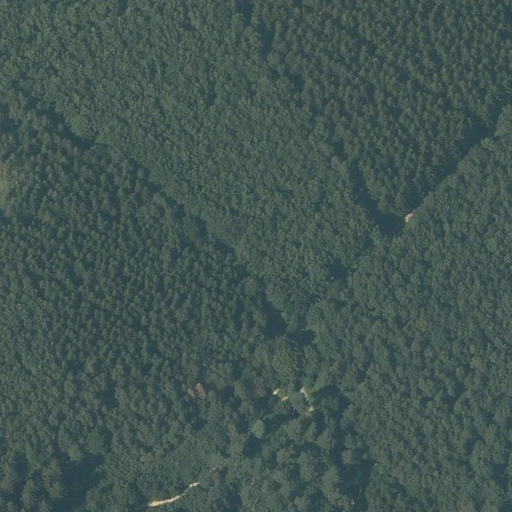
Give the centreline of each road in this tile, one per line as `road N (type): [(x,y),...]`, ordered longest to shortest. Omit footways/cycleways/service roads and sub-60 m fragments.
road 1 (track): [(0,106),(105,190),(209,250),(251,289),(286,356)]
road 2 (unknown): [(229,0),(373,210),(383,238)]
road 3 (unknown): [(286,356),(268,410),(239,447),(186,491),(119,511)]
road 4 (unknown): [(363,511),(298,333)]
road 5 (track): [(383,238),(511,107)]
road 6 (track): [(353,511),(286,356)]
road 7 (track): [(286,356),(309,312),(383,238)]
